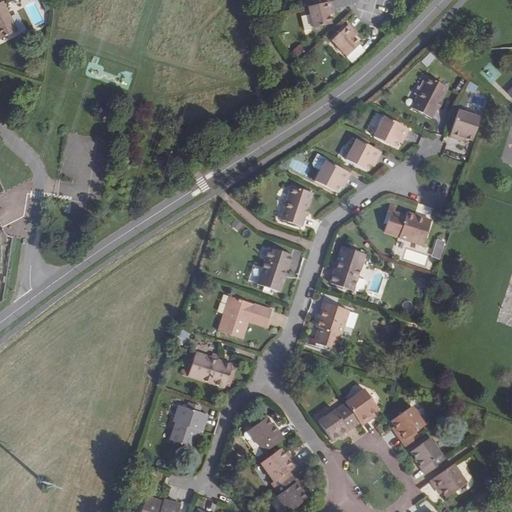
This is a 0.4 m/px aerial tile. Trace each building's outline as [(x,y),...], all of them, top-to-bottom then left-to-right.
[(0,40),(17,32),(3,2),(0,3),(0,40)] [(330,11),(328,2),(303,8),(308,30),(329,25),(327,16),(326,12),(330,11)] [(347,57),(359,45),(353,38),(351,36),(355,32),(348,25),(331,41),(347,57)] [(298,44),(292,52),(299,57),(305,49),(298,44)] [(366,51),(359,45),(347,57),(353,64),(366,51)] [(448,87),(428,78),(413,109),(432,118),(448,87)] [(479,117),(457,110),(448,137),(460,140),(461,137),(472,140),(479,117)] [(409,131),(384,117),(373,138),(395,150),(400,139),(404,141),(409,131)] [(381,153),(356,140),(345,160),(367,171),(372,162),(375,164),(381,153)] [(350,175),(325,162),(314,183),(335,194),(341,184),(345,186),(350,175)] [(309,196),(288,189),(277,221),(299,228),(309,196)] [(387,212),(389,213),(383,232),(398,237),(398,238),(423,246),(431,221),(406,213),(405,216),(393,212),(395,207),(389,205),(387,212)] [(230,226),(238,232),(243,224),(235,219),(230,226)] [(437,239),(431,256),(440,259),(446,242),(437,239)] [(353,292),(365,255),(342,247),(330,284),(353,292)] [(263,267),(254,263),(247,282),(279,293),(285,276),(283,276),(285,270),(287,271),(292,256),(269,248),(263,267)] [(271,311),(229,297),(217,332),(241,340),(247,323),(248,320),(266,326),(271,311)] [(315,344),(329,349),(335,350),(340,335),(341,335),(349,311),(323,303),(315,327),(319,328),(315,339),(310,338),(308,345),(314,347),(315,344)] [(354,327),(357,314),(350,312),(347,325),(354,327)] [(247,323),(265,329),(266,326),(248,320),(247,323)] [(211,359),(195,354),(187,376),(225,388),(232,366),(217,361),(217,362),(210,360),(211,359)] [(314,359),(305,356),(302,365),(311,369),(314,359)] [(364,389),(345,403),(347,405),(359,424),(362,427),(372,419),(369,416),(378,409),(364,389)] [(349,431),(359,424),(347,405),(336,413),(335,411),(318,423),(332,441),(348,430),(349,431)] [(202,433),(207,416),(200,413),(193,411),(179,406),(173,423),(175,424),(169,441),(194,449),(199,432),(202,433)] [(398,430),(395,432),(406,447),(417,439),(413,434),(425,426),(411,407),(391,421),(398,430)] [(261,445),(265,452),(284,438),(279,432),(276,434),(270,425),(272,425),(266,417),(247,431),(258,446),(261,445)] [(429,439),(410,452),(425,474),(450,457),(445,451),(440,454),(429,439)] [(273,482),(268,486),(272,491),(292,477),(289,472),(297,466),(290,457),(287,459),(280,449),(260,463),(273,482)] [(447,498),(466,484),(453,465),(429,481),(437,491),(440,489),(447,498)] [(295,482),(296,482),(292,477),(272,491),(286,511),(289,511),(307,500),(295,482)] [(163,500),(162,503),(145,497),(140,511),(178,511),(180,506),(163,500)]
